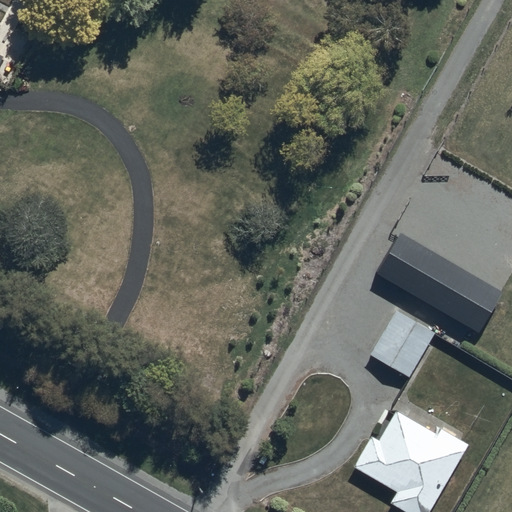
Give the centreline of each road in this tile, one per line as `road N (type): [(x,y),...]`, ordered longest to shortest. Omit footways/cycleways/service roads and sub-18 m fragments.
road 1 (unknown): [(460,0),(174,511)]
road 2 (primary): [(0,443),(121,511)]
